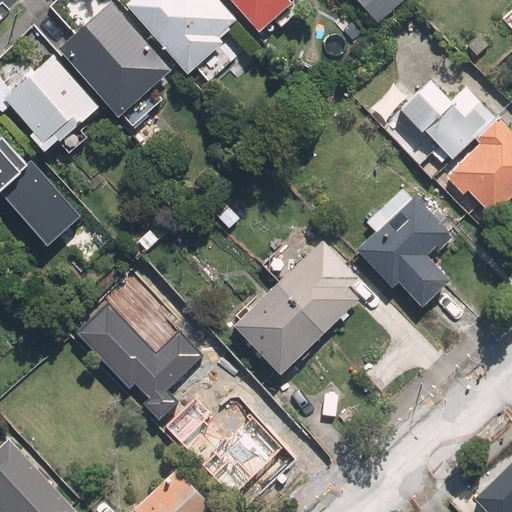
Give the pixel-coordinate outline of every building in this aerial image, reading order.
[(137,0),(135,2),(197,72),(233,40),(226,33),(244,17),(229,0),(137,0)] [(240,0),(267,30),(301,0),(300,0),(240,0)] [(409,0),(362,0),(385,23),(409,0)] [(133,122),(163,95),(152,83),(170,68),(112,2),(61,48),(119,113),(123,110),(133,122)] [(66,154),(83,139),(73,127),(95,108),(48,53),(21,77),(25,81),(2,101),(31,133),(27,137),(42,155),(56,143),(66,154)] [(459,156),(502,117),(472,85),(459,97),(442,79),(411,107),(430,129),(433,126),(459,156)] [(500,211),(511,199),(511,126),(505,119),(484,140),(486,142),(459,168),(500,211)] [(0,127),(0,182),(1,181),(51,235),(81,208),(33,156),(29,160),(0,127)] [(458,277),(433,251),(456,229),(422,194),(364,249),(399,285),(406,278),(431,303),(458,277)] [(363,274),(328,238),(244,322),(292,370),(365,298),(352,285),(363,274)] [(219,368),(174,408),(221,461),(267,421),(219,368)] [(76,511),(9,440),(0,448),(0,511),(76,511)] [(218,511),(225,505),(184,466),(138,511),(218,511)]
